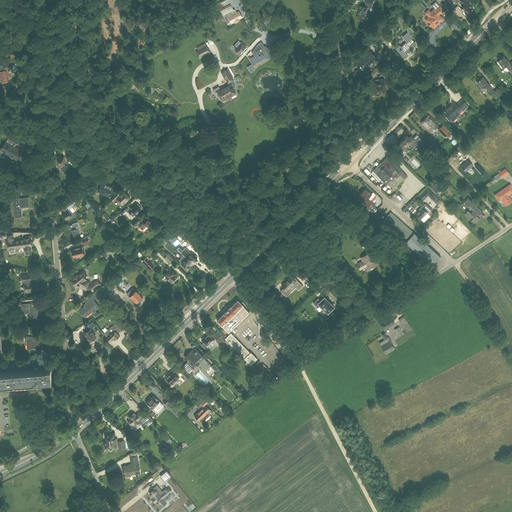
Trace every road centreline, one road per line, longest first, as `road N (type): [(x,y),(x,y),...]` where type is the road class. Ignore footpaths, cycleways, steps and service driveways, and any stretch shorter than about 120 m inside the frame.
road 1 (residential): [(74,430),(42,127)]
road 2 (residential): [(231,278),(121,172),(42,127)]
road 3 (secondary): [(74,430),(231,278)]
road 4 (secondary): [(350,162),(493,22)]
road 5 (residential): [(299,362),(455,262)]
road 6 (track): [(376,511),(299,362)]
road 7 (secondary): [(231,278),(350,162)]
road 8 (residential): [(350,162),(332,0)]
road 9 (unknown): [(225,270),(228,213),(307,145)]
road 10 (unclassified): [(455,262),(350,162)]
